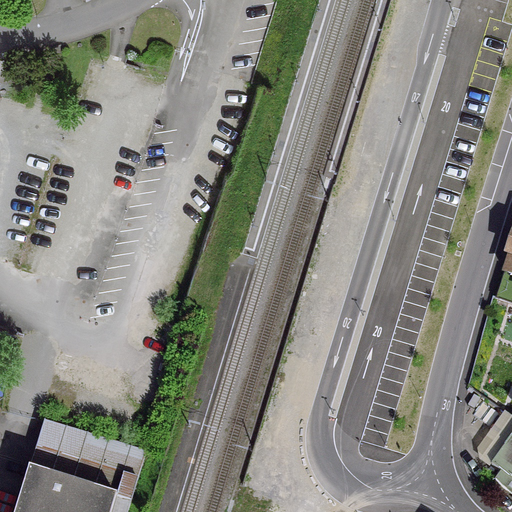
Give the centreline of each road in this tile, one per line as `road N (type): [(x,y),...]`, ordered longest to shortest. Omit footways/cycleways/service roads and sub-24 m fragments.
road 1 (residential): [(511,157),(437,418),(437,468),(456,511)]
road 2 (residential): [(0,34),(73,24),(132,0)]
